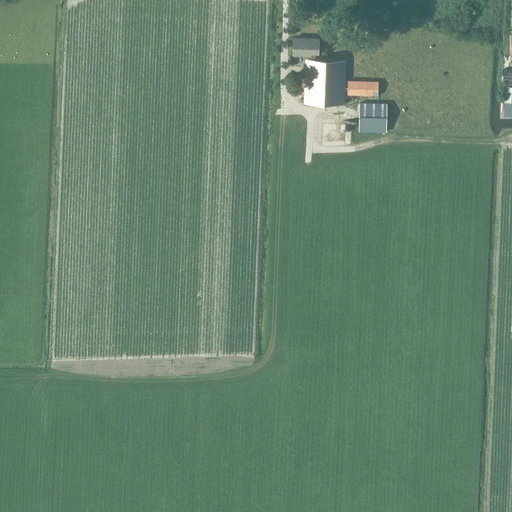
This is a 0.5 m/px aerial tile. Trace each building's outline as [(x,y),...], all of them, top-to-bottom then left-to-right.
[(315,56),(318,56),(319,39),(293,38),(293,55),(306,56),(306,59),(305,59),(304,103),(344,104),(345,60),(315,59),(315,56)] [(378,95),(378,81),(348,80),(347,95),(378,95)] [(511,84),(504,84),(503,99),(511,99),(511,84)] [(503,116),(511,115),(511,101),(504,101),(503,116)] [(386,131),(387,103),(360,102),(359,130),(386,131)]
